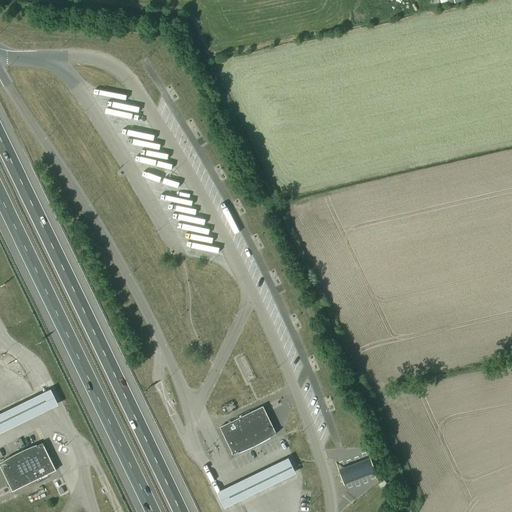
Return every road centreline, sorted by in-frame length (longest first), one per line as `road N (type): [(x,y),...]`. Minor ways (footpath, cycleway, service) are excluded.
road 1 (motorway): [(181,511),(0,126)]
road 2 (motorway): [(0,193),(152,511)]
